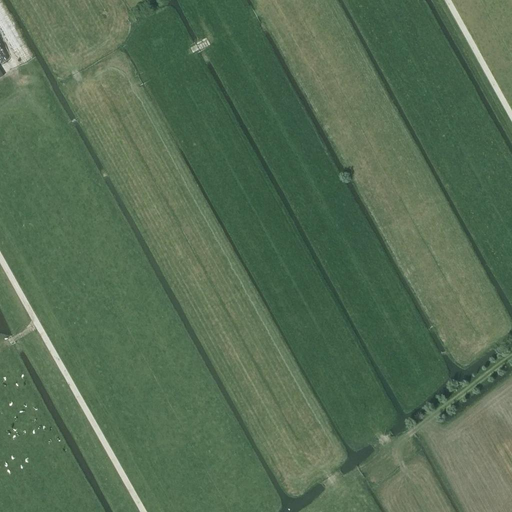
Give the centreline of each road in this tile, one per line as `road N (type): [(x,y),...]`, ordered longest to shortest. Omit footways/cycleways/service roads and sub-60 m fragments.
road 1 (track): [(0,257),(143,511)]
road 2 (track): [(447,0),(511,116)]
